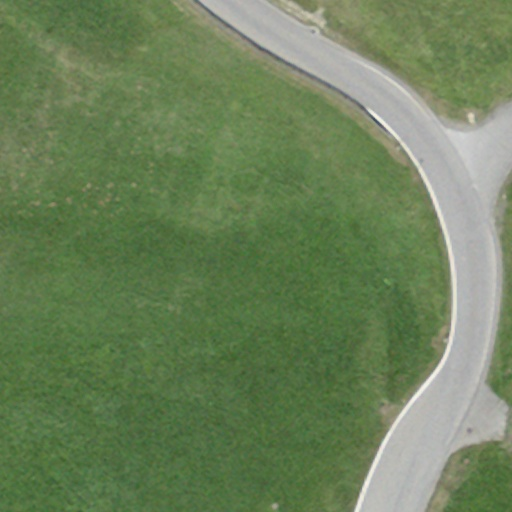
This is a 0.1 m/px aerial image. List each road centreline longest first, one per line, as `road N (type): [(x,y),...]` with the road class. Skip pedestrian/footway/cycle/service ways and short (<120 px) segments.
road 1 (tertiary): [(405,511),(469,368),(484,285),(462,187)]
road 2 (tertiary): [(462,187),(408,109),(292,48),(233,0)]
